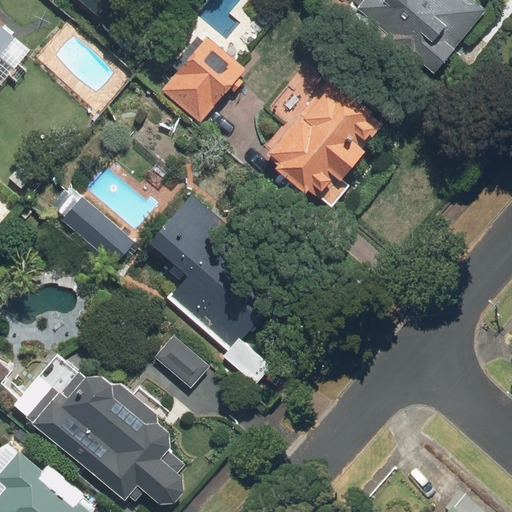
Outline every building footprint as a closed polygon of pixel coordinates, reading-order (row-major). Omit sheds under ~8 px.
[(71,0),(95,18),(109,0),(71,0)] [(349,0),(337,15),(423,85),(482,14),(464,0),(349,0)] [(0,86),(27,53),(0,31),(0,86)] [(202,40),(159,95),(199,126),(243,71),(202,40)] [(318,89),(259,160),(271,170),(265,178),(319,221),(346,189),(335,181),(374,134),(318,89)] [(290,281),(188,195),(142,250),(181,283),(166,302),(227,353),(221,360),(253,387),(269,368),(238,342),(290,281)] [(134,244),(79,199),(59,224),(113,269),(134,244)] [(171,338),(151,361),(189,392),(208,369),(171,338)] [(45,391),(17,425),(120,506),(131,491),(153,509),(171,508),(180,497),(178,482),(173,479),(181,468),(163,454),(163,439),(152,430),(152,418),(101,378),(77,380),(70,375),(52,397),(45,391)] [(35,476),(0,449),(0,511),(94,511),(41,469),(35,476)] [(473,511),(457,498),(444,511),(473,511)]
